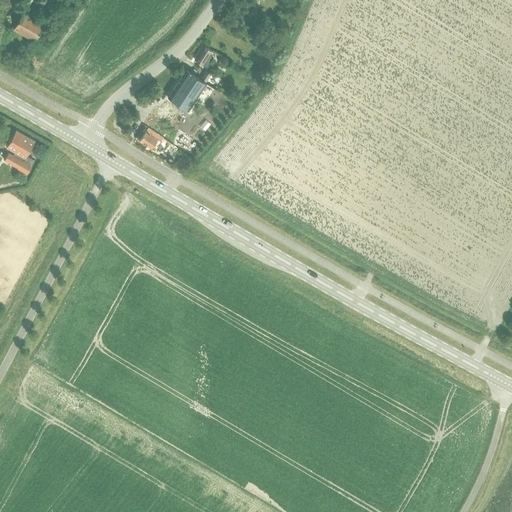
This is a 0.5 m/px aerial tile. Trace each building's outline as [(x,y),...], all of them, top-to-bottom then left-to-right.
[(34,0),(51,9),(55,0),(34,0)] [(34,40),(43,25),(22,12),(13,28),(34,40)] [(194,60),(194,61),(207,69),(208,66),(211,62),(208,60),(211,56),(208,54),(211,50),(204,45),(194,60)] [(186,69),(167,97),(187,110),(206,83),(205,82),(200,79),(186,69)] [(205,71),(200,79),(205,82),(210,74),(205,71)] [(160,141),(162,137),(147,127),(145,131),(138,140),(150,148),(157,139),(160,141)] [(178,128),(171,141),(191,152),(195,154),(201,142),(195,138),(196,136),(188,131),(187,133),(178,128)] [(12,155),(8,153),(4,160),(18,168),(18,169),(26,174),(31,166),(30,166),(34,159),(26,155),(34,141),(15,130),(6,146),(15,152),(12,155)] [(182,171),(188,159),(182,156),(181,158),(178,157),(174,165),(176,166),(176,167),(182,171)]
